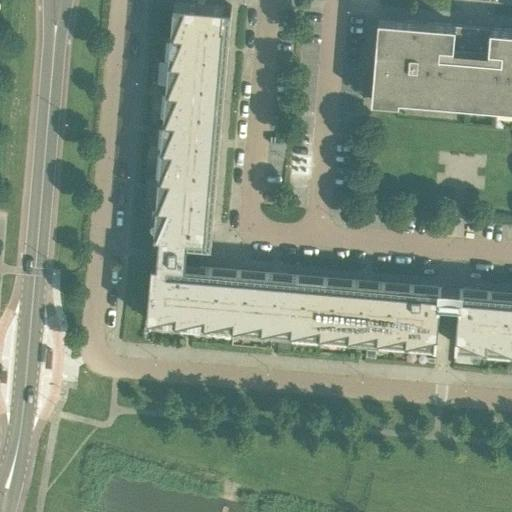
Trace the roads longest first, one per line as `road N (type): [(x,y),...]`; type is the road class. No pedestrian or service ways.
road 1 (residential): [(511,400),(100,364),(127,0)]
road 2 (tertiary): [(0,496),(21,407),(58,0)]
